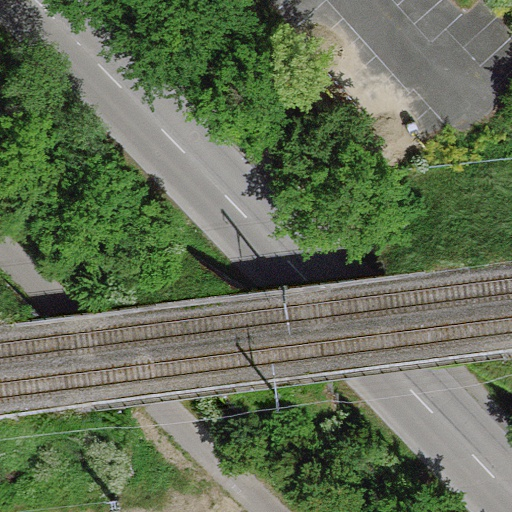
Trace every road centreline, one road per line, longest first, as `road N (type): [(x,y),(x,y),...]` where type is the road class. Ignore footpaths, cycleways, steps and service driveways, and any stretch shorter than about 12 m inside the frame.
road 1 (tertiary): [(511,491),(35,0)]
road 2 (unknown): [(372,0),(446,71),(477,80),(511,74)]
